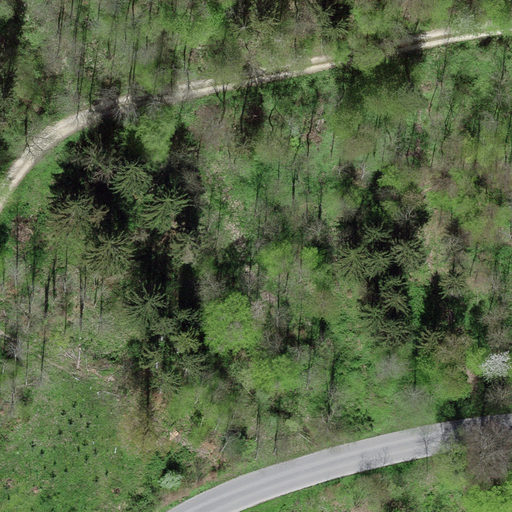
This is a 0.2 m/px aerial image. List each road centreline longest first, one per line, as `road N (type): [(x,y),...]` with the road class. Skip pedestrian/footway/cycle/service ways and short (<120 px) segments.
road 1 (track): [(0,205),(28,154),(57,127),(91,112),(511,31)]
road 2 (residential): [(213,511),(362,457),(511,432)]
